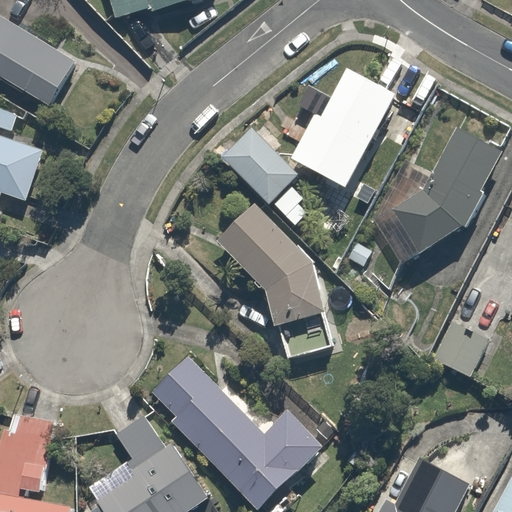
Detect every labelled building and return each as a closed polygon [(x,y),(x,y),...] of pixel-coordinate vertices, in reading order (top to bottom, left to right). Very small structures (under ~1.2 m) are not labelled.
[(114,0),(121,25),(223,0),(114,0)] [(0,13),(0,73),(59,111),(86,67),(0,13)] [(408,102),(354,76),(333,120),(320,114),(298,160),(366,192),(408,102)] [(32,207),(50,152),(15,141),(22,119),(0,111),(0,218),(3,220),(9,199),(32,207)] [(479,234),(509,154),(453,132),(430,193),(380,223),(410,274),(479,234)] [(329,266),(267,207),(229,248),(278,295),(292,366),(346,356),(329,266)] [(495,343),(457,321),(434,360),(472,382),(495,343)] [(183,418),(176,426),(266,511),(293,511),(305,500),(299,494),(340,451),(296,409),(272,435),(191,358),(157,393),(183,418)] [(135,461),(92,488),(101,501),(84,511),(216,511),(153,414),(119,436),(135,461)] [(0,470),(0,511),(82,511),(83,511),(49,506),(64,427),(10,417),(0,470)] [(477,511),(487,494),(425,460),(396,511),(477,511)] [(511,511),(511,488),(499,511),(511,511)]
